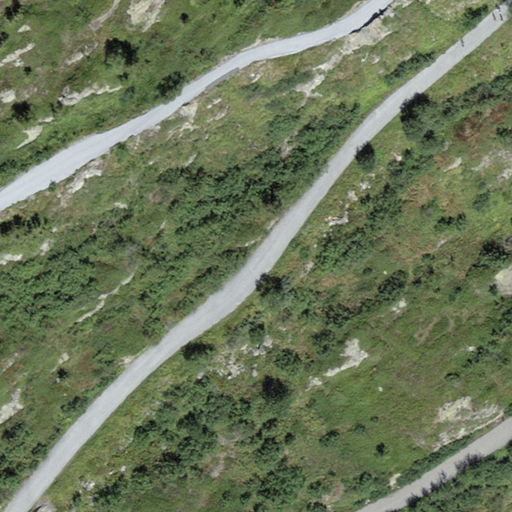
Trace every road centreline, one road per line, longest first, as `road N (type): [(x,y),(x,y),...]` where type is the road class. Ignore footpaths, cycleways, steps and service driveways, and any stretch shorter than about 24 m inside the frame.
road 1 (unclassified): [(27,511),(130,391),(250,288),(382,128),(511,18)]
road 2 (unclassified): [(409,0),(353,35),(272,59),(0,214)]
road 3 (unclassified): [(374,511),(511,423)]
